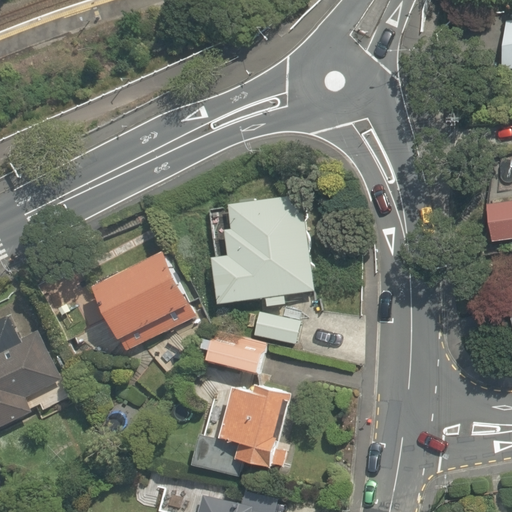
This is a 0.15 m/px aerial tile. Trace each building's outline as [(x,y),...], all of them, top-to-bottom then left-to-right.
[(511,21),(497,24),(506,72),(511,71),(511,21)] [(317,287),(303,191),(208,204),(221,300),(267,294),(268,305),(290,302),(289,291),(317,287)] [(511,197),(484,202),(491,247),(511,244),(511,197)] [(195,300),(166,245),(94,281),(123,336),(129,349),(195,315),(189,303),(195,300)] [(261,310),(256,334),(299,342),(303,318),(261,310)] [(511,341),(511,311),(502,314),(509,342),(511,341)] [(52,378),(63,373),(43,329),(22,338),(12,316),(0,321),(0,425),(25,414),(35,409),(26,390),(32,388),(37,399),(57,390),(52,378)] [(214,347),(211,359),(259,370),(265,339),(218,329),(209,327),(205,345),(214,347)] [(198,460),(217,466),(237,471),(242,456),(274,465),(279,448),(293,398),(297,387),(262,377),(259,388),(240,383),(225,438),(206,433),(198,460)] [(255,511),(256,511),(257,511),(269,511),(272,506),(169,478),(160,511),(165,511),(255,511)]
